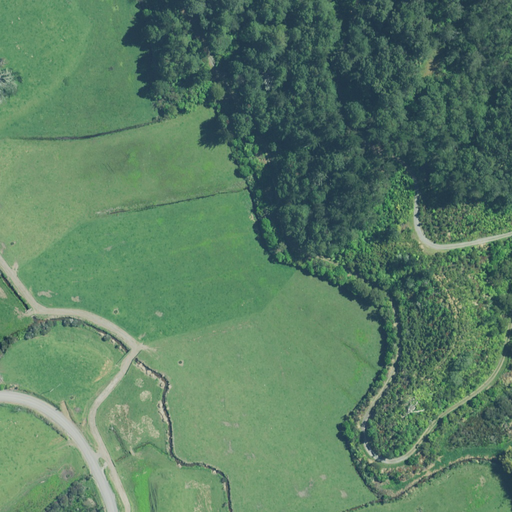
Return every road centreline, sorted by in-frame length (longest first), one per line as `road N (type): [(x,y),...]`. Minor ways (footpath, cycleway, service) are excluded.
road 1 (track): [(176,0),(182,28),(249,124),(291,236),(390,300),(392,349),(361,418),(370,477),(509,376),(511,361)]
road 2 (track): [(92,456),(103,452),(95,407),(139,346),(85,315),(37,309),(0,258)]
road 3 (tertiary): [(110,511),(92,456),(71,429),(45,407),(0,397)]
